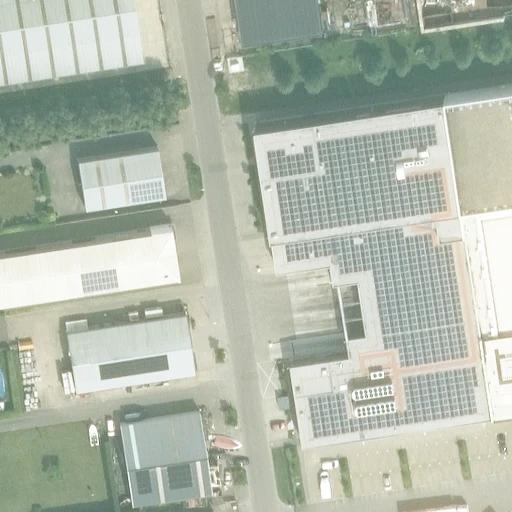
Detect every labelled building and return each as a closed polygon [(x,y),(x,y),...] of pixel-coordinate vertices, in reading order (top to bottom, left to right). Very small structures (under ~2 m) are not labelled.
[(0,0),(0,80),(142,59),(132,0),(0,0)] [(237,0),(243,40),(323,29),(318,0),(237,0)] [(511,84),(255,124),(277,268),(331,259),(334,279),(358,275),(360,288),(363,304),(365,317),(366,330),(347,333),(350,352),(291,361),(303,443),(511,411),(511,84)] [(164,194),(157,145),(77,157),(84,206),(164,194)] [(0,300),(177,274),(170,225),(0,250),(0,300)] [(194,372),(185,312),(66,330),(75,390),(194,372)] [(287,395),(277,397),(279,409),(289,407),(287,395)] [(199,411),(119,423),(131,503),(211,491),(199,411)]
